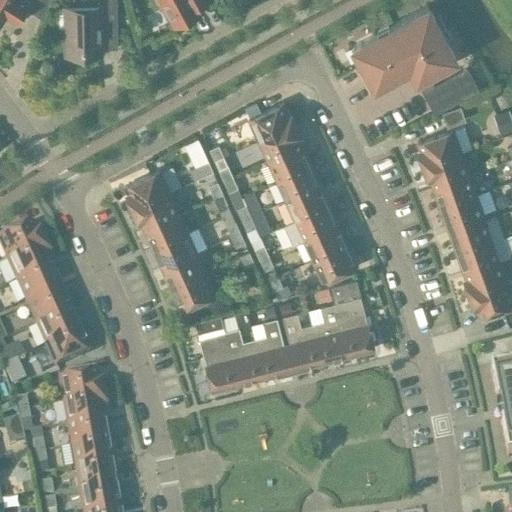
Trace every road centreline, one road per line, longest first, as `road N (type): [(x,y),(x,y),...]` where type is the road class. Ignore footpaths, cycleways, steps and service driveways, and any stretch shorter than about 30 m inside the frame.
road 1 (residential): [(453,511),(435,394),(409,297),(379,211),(310,64),(65,193)]
road 2 (residential): [(172,511),(128,332),(65,193)]
road 3 (residential): [(28,137),(278,0)]
